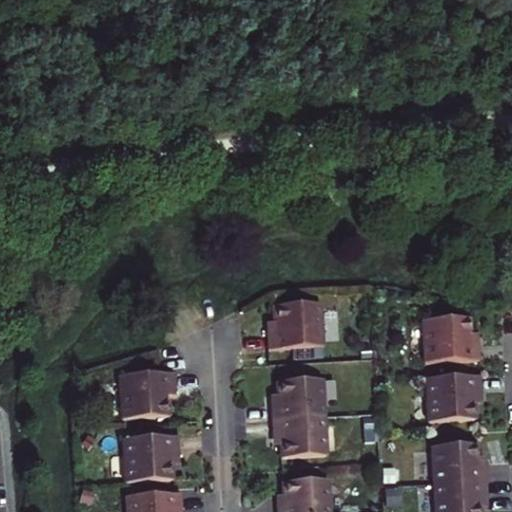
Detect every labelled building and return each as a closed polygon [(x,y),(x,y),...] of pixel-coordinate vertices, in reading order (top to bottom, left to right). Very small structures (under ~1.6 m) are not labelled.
[(267,355),(321,353),(318,310),(272,312),(274,335),(266,336),(267,355)] [(420,326),(422,370),(475,368),(474,347),(467,347),(466,324),(420,326)] [(157,379),(120,381),(122,426),(163,424),(161,401),(168,400),(167,379),(157,379)] [(478,383),(423,386),(426,429),(473,426),(472,404),(478,404),(478,383)] [(270,409),(271,426),(325,423),(323,386),(277,388),(278,409),(270,409)] [(281,463),(327,462),(325,423),(271,426),(272,442),(279,441),(281,463)] [(124,446),(126,490),(166,488),(166,466),(172,465),(171,444),(124,446)] [(474,451),(429,454),(431,492),(484,489),(483,474),(475,475),(474,451)] [(328,511),(327,485),(282,487),(284,511),(276,511),(275,511),(328,511)] [(431,492),(432,511),(477,511),(477,506),(485,506),(484,489),(431,492)] [(126,501),(126,511),(174,511),(174,499),(126,501)]
